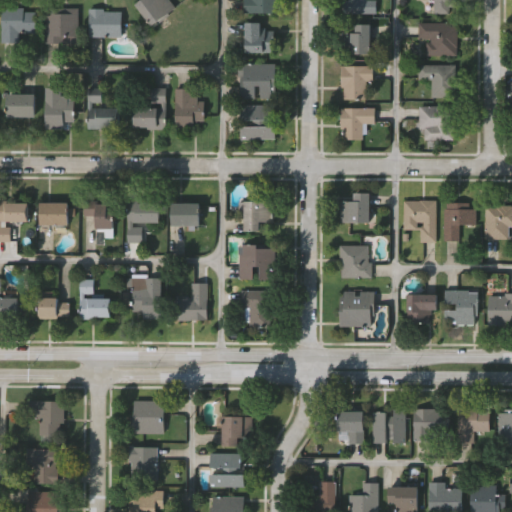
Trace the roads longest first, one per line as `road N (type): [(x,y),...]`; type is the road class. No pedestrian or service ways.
road 1 (residential): [(277,511),(285,452),(306,416),(308,0)]
road 2 (tertiary): [(0,373),(511,378)]
road 3 (residential): [(0,167),(511,166)]
road 4 (tertiary): [(308,353),(0,351)]
road 5 (tertiary): [(511,355),(308,353)]
road 6 (residential): [(492,166),(492,0)]
road 7 (residential): [(96,511),(97,352)]
